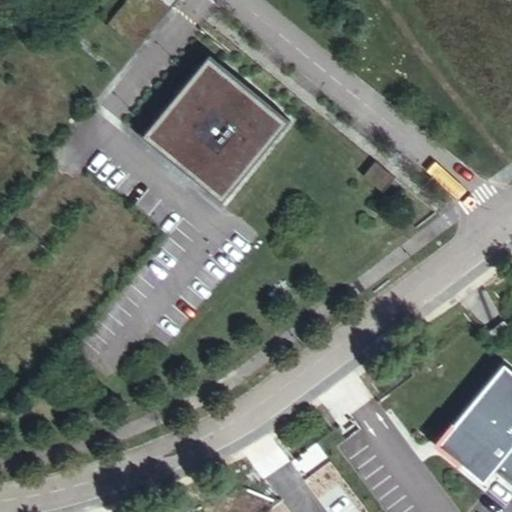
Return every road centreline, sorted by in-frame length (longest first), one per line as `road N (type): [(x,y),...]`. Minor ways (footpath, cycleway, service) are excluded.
road 1 (unclassified): [(505,216),(207,438),(51,495),(0,499)]
road 2 (unclassified): [(505,216),(242,0)]
